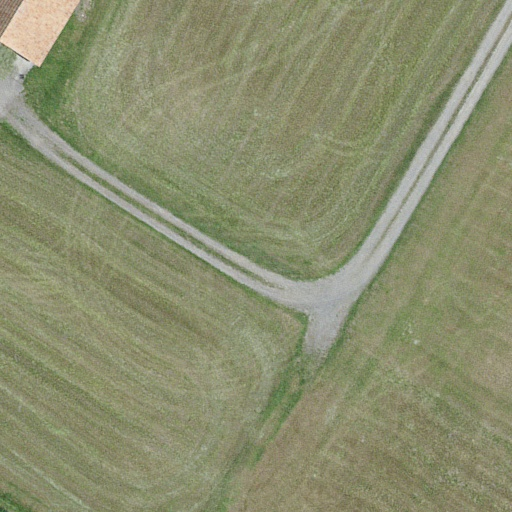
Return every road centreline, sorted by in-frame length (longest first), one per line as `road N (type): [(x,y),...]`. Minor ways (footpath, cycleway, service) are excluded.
road 1 (track): [(355,295),(218,253),(0,105)]
road 2 (track): [(511,23),(322,352)]
